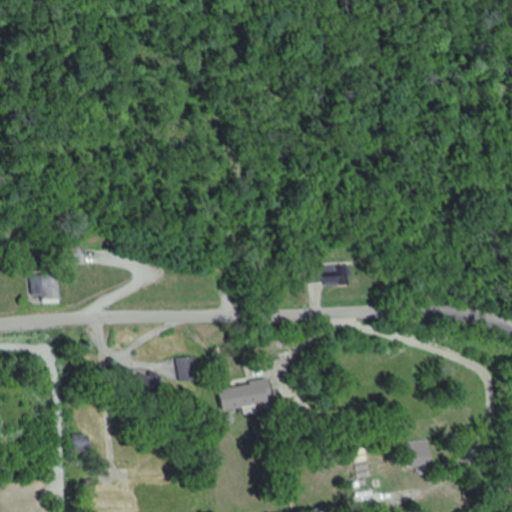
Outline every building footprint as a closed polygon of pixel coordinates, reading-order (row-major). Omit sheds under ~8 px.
[(351,286),(351,265),(322,265),(322,286),(351,286)] [(35,276),(35,304),(63,304),(63,276),(35,276)] [(182,358),(182,382),(201,382),(201,358),(182,358)] [(144,373),(138,396),(168,404),(174,381),(144,373)] [(276,405),(273,381),(222,388),(226,412),(276,405)] [(78,431),(78,449),(95,449),(95,431),(78,431)] [(435,444),(413,445),(413,468),(435,468),(435,444)]
